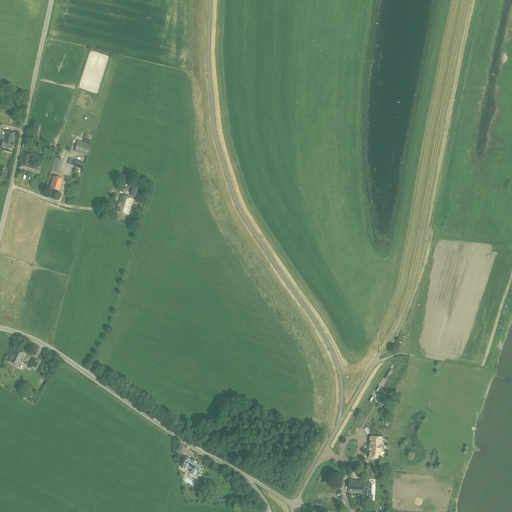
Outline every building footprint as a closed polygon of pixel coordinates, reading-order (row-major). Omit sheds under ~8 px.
[(0,141),(3,142),(2,147),(13,150),(16,134),(0,130),(0,141)] [(22,147),(36,151),(37,143),(26,140),(25,142),(23,142),(22,147)] [(38,158),(42,159),(46,142),(41,141),(38,158)] [(29,172),(31,166),(33,156),(22,153),(19,169),(29,172)] [(52,169),(59,171),(63,160),(55,158),(52,169)] [(75,160),(73,166),(83,169),(85,164),(75,160)] [(31,166),(29,172),(39,174),(41,168),(37,167),(37,166),(36,166),(35,167),(31,166)] [(50,188),(59,191),(63,179),(54,176),(50,188)] [(130,195),(142,199),(146,187),(134,183),(130,195)] [(119,203),(130,207),(133,200),(121,196),(119,203)] [(130,207),(119,203),(116,211),(128,215),(130,207)] [(8,362),(19,367),(25,354),(15,349),(8,362)] [(28,367),(36,371),(40,362),(32,358),(28,367)] [(393,375),(390,373),(383,382),(386,384),(393,375)] [(378,403),(383,406),(388,399),(383,396),(378,403)] [(365,461),(365,462),(366,462),(366,463),(367,463),(368,463),(369,462),(370,462),(370,461),(381,461),(381,452),(382,452),(384,450),(384,448),(382,446),(381,446),(382,437),(369,436),(368,458),(367,458),(366,459),(365,459),(365,460),(365,461)] [(191,473),(196,475),(198,473),(201,466),(200,466),(201,465),(189,459),(188,460),(187,459),(184,465),(183,468),(188,471),(189,468),(193,470),(191,473)] [(349,492),(365,493),(365,494),(371,495),(372,484),(366,484),(366,481),(350,480),(349,492)]
